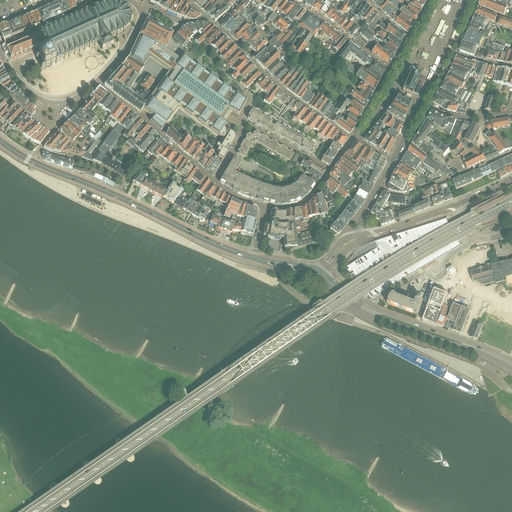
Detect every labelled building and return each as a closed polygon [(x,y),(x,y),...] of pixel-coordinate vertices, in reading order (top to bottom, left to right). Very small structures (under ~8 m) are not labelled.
[(101,50),(102,50),(103,48),(113,44),(115,44),(116,43),(114,42),(113,41),(114,40),(113,38),(112,38),(111,36),(116,34),(117,36),(118,36),(117,34),(122,31),(123,33),(125,32),(123,30),(128,26),(130,27),(131,26),(129,25),(130,21),(131,18),(134,18),(134,17),(131,17),(130,10),(132,9),(131,8),(129,9),(125,4),(127,2),(126,1),(125,3),(118,1),(118,0),(103,0),(101,1),(101,2),(100,3),(98,3),(98,5),(81,13),(81,12),(79,13),(80,14),(76,16),(75,14),(74,15),(75,16),(71,18),(70,16),(69,17),(70,19),(66,20),(65,19),(64,19),(65,21),(61,23),(60,21),(59,21),(60,23),(56,25),(55,23),(54,24),(54,26),(51,27),(50,25),(49,26),(50,28),(46,29),(45,28),(44,28),(45,29),(41,30),(42,33),(7,48),(7,47),(6,47),(6,46),(3,47),(5,52),(7,55),(8,56),(10,59),(14,56),(15,57),(17,57),(16,56),(19,54),(19,56),(21,55),(20,53),(23,52),(24,53),(25,52),(25,51),(27,50),(28,51),(29,51),(30,50),(29,49),(32,47),(33,49),(35,48),(36,48),(38,51),(39,54),(35,55),(36,56),(37,58),(40,57),(50,52),(55,62),(56,64),(57,63),(57,62),(59,61),(59,62),(61,61),(60,60),(63,58),(64,60),(65,59),(65,57),(68,56),(69,58),(70,57),(69,55),(74,53),(74,55),(76,55),(75,53),(79,51),(79,53),(81,52),(80,51),(84,49),(84,51),(86,50),(85,48),(89,47),(89,48),(91,48),(90,46),(94,44),(95,46),(96,45),(95,44),(99,42),(100,44),(102,48),(101,50)] [(64,0),(59,2),(64,13),(69,11),(64,0)] [(64,0),(69,11),(73,9),(73,10),(77,8),(73,0),(64,0)] [(73,0),(77,8),(84,5),(83,2),(81,3),(80,1),(79,0),(73,0)] [(96,0),(82,0),(83,0),(84,2),(83,2),(84,5),(77,8),(73,10),(75,14),(76,16),(80,14),(79,13),(81,12),(81,13),(98,5),(98,3),(97,0),(96,0)] [(164,0),(160,7),(167,11),(174,0),(164,0)] [(174,0),(167,11),(172,13),(180,0),(174,0)] [(183,0),(182,0),(180,0),(172,13),(176,15),(185,1),(183,0)] [(199,7),(199,8),(200,8),(206,0),(190,0),(195,4),(199,7)] [(206,0),(200,8),(205,13),(212,6),(216,1),(217,0),(206,0)] [(205,13),(207,14),(211,18),(219,10),(218,9),(221,7),(223,5),(218,0),(217,0),(216,1),(212,6),(205,13)] [(218,0),(223,5),(225,3),(230,8),(233,4),(228,0),(218,0)] [(248,0),(245,0),(239,7),(242,11),(243,10),(250,2),(248,0)] [(253,0),(250,4),(256,9),(263,0),(253,0)] [(268,0),(263,0),(256,9),(259,11),(263,6),(268,0)] [(262,14),(267,8),(273,0),(268,0),(263,6),(259,11),(259,12),(259,11),(262,14)] [(273,0),(267,8),(262,14),(263,14),(260,18),(265,24),(266,23),(263,20),(265,18),(269,14),(271,16),(268,20),(272,23),(278,17),(272,12),(282,1),(278,0),(273,0)] [(318,11),(319,12),(324,4),(325,3),(318,0),(316,0),(311,8),(318,11)] [(337,0),(344,4),(338,12),(341,14),(342,14),(354,0),(337,0)] [(360,1),(359,0),(354,0),(342,14),(345,16),(347,18),(351,13),(361,1),(360,1)] [(378,0),(374,5),(375,5),(378,9),(385,0),(378,0)] [(382,12),(388,6),(389,4),(385,0),(378,9),(382,12)] [(403,0),(399,4),(394,0),(385,0),(389,4),(390,4),(399,12),(403,7),(406,10),(409,6),(408,5),(407,4),(403,0)] [(411,8),(412,6),(420,12),(423,6),(414,0),(408,5),(409,6),(411,8)] [(480,0),(479,6),(504,16),(507,7),(500,4),(495,2),(488,0),(480,0)] [(191,6),(185,2),(185,1),(176,15),(183,18),(191,6)] [(282,1),(272,12),(278,17),(278,16),(281,13),(289,4),(282,1)] [(330,4),(329,3),(326,1),(326,2),(325,3),(324,4),(319,12),(324,15),(329,9),(327,7),(330,4)] [(352,15),(354,16),(364,4),(361,1),(351,13),(347,18),(349,19),(352,15)] [(63,14),(64,13),(59,2),(37,11),(42,21),(43,24),(46,23),(45,21),(50,19),(51,24),(65,18),(63,14)] [(226,11),(230,8),(225,3),(223,5),(221,7),(226,11)] [(286,30),(289,33),(293,28),(296,24),(292,21),(291,22),(286,18),(296,7),(289,4),(281,13),(278,16),(290,25),(286,30)] [(363,19),(366,21),(374,12),(364,4),(354,16),(358,20),(361,15),(364,17),(363,19)] [(183,18),(188,19),(194,20),(196,20),(199,17),(201,15),(191,6),(183,18)] [(396,13),(388,6),(382,12),(390,19),(394,15),(396,13)] [(420,12),(412,6),(411,8),(409,6),(406,10),(417,17),(419,14),(420,12)] [(234,20),(242,11),(239,7),(230,17),(234,20)] [(296,7),(286,18),(291,22),(292,21),(301,9),(296,7)] [(413,23),(416,18),(417,17),(406,10),(403,7),(399,12),(401,14),(413,23)] [(491,22),(495,23),(497,16),(478,8),(475,15),(489,21),(491,22)] [(251,13),(249,15),(246,18),(248,20),(253,25),(254,23),(255,23),(260,18),(263,14),(262,14),(259,11),(259,12),(259,11),(256,9),(251,14),(251,13)] [(301,9),(292,21),(296,24),(299,21),(306,12),(301,9)] [(327,18),(330,20),(337,11),(334,9),(332,11),(327,18)] [(214,21),(216,21),(224,14),(219,10),(211,18),(214,21)] [(249,15),(243,10),(242,11),(234,20),(230,17),(225,23),(225,22),(221,26),(225,31),(225,30),(231,37),(244,22),(245,23),(248,20),(246,18),(249,15)] [(330,20),(334,23),(339,16),(341,14),(338,12),(337,11),(330,20)] [(366,21),(370,24),(371,22),(376,16),(377,14),(374,12),(366,21)] [(39,25),(38,23),(34,13),(29,15),(34,27),(39,25)] [(314,37),(318,31),(325,23),(324,23),(308,13),(298,25),(296,27),(301,32),(297,38),(300,40),(294,48),(292,46),(290,49),(294,53),(298,57),(300,56),(312,37),(313,36),(314,37)] [(334,23),(337,25),(343,19),(344,17),(344,18),(345,16),(342,14),(341,14),(339,16),(334,23)] [(410,28),(411,27),(413,23),(401,14),(398,17),(400,19),(410,28)] [(28,27),(29,29),(34,27),(29,15),(25,17),(24,17),(28,27)] [(407,33),(410,29),(410,28),(400,19),(398,17),(398,18),(394,15),(390,19),(394,23),(407,33)] [(472,23),(471,25),(485,30),(487,31),(489,27),(491,22),(489,21),(475,15),(472,23)] [(289,33),(286,30),(290,25),(278,16),(278,17),(272,23),(271,24),(280,32),(281,32),(285,36),(288,33),(289,34),(289,33)] [(337,25),(342,29),(348,21),(347,20),(349,19),(347,18),(345,16),(344,18),(344,17),(343,19),(337,25)] [(374,38),(376,35),(381,29),(376,25),(379,22),(382,25),(385,20),(384,20),(383,20),(376,16),(371,22),(370,24),(368,26),(369,27),(367,30),(372,36),(374,37),(373,37),(374,38)] [(24,29),(28,27),(24,17),(19,19),(24,29)] [(496,24),(511,30),(511,21),(499,17),(496,24)] [(260,29),(265,24),(260,18),(255,23),(260,29)] [(24,31),(24,29),(19,19),(10,23),(15,34),(24,31)] [(141,32),(140,35),(153,42),(165,48),(166,48),(172,36),(173,33),(163,28),(157,25),(147,20),(144,26),(141,32)] [(231,37),(237,42),(241,38),(250,28),(250,27),(253,25),(248,20),(245,23),(244,22),(231,37)] [(390,36),(401,44),(401,43),(404,45),(407,39),(405,38),(405,37),(385,20),(382,25),(379,22),(376,25),(381,29),(390,35),(389,36),(390,36)] [(342,29),(347,34),(353,25),(348,21),(342,29)] [(12,35),(15,34),(10,23),(7,24),(12,35)] [(330,27),(325,23),(318,31),(314,37),(313,39),(314,40),(315,39),(318,41),(323,35),(324,34),(330,27)] [(0,32),(4,42),(13,38),(12,35),(7,24),(1,27),(0,25),(0,32)] [(196,24),(193,26),(196,31),(197,33),(199,32),(209,24),(196,24)] [(199,32),(202,35),(212,27),(209,24),(199,32)] [(347,34),(351,37),(358,28),(353,24),(353,25),(347,34)] [(192,25),(186,26),(192,35),(196,31),(193,26),(192,26),(192,25)] [(490,33),(487,31),(485,30),(471,25),(468,32),(487,40),(496,43),(496,42),(492,40),(494,34),(490,33)] [(193,36),(192,35),(186,26),(181,31),(189,40),(193,36)] [(215,30),(212,27),(202,35),(195,41),(198,45),(204,40),(215,30)] [(334,30),(330,27),(324,34),(323,35),(318,41),(321,44),(326,40),(328,37),(334,30)] [(351,37),(354,40),(362,31),(361,31),(361,30),(358,27),(358,28),(351,37)] [(354,40),(357,42),(361,39),(367,44),(369,42),(370,41),(373,37),(374,37),(372,36),(367,30),(364,27),(361,30),(361,31),(362,31),(354,40)] [(241,38),(244,41),(245,42),(252,35),(251,34),(254,31),(250,28),(241,38)] [(285,48),(297,33),(295,29),(293,28),(289,33),(289,34),(288,33),(285,36),(278,41),(283,45),(282,46),(285,48)] [(389,36),(390,35),(381,29),(376,35),(380,38),(385,41),(386,40),(388,41),(398,49),(401,44),(390,36),(389,36)] [(221,34),(215,30),(204,40),(210,46),(211,46),(222,35),(221,34)] [(336,32),(334,30),(328,37),(326,40),(321,44),(325,47),(338,33),(337,33),(337,32),(336,31),(336,32)] [(181,31),(178,33),(176,34),(186,43),(189,40),(181,31)] [(253,50),(256,54),(267,44),(264,40),(265,39),(262,35),(260,36),(257,32),(253,36),(252,35),(245,42),(250,47),(249,47),(252,50),(253,50)] [(274,38),(273,39),(276,43),(278,41),(285,36),(281,32),(280,32),(275,36),(273,34),(271,36),(273,38),(274,38)] [(489,52),(494,53),(499,55),(501,55),(502,53),(504,48),(500,47),(501,44),(496,43),(487,40),(468,32),(464,43),(478,47),(480,48),(488,51),(489,52)] [(341,35),(338,33),(325,47),(328,50),(328,49),(329,50),(330,48),(331,49),(332,49),(335,46),(343,37),(342,36),(341,35)] [(182,46),(186,43),(176,34),(173,38),(179,44),(178,45),(180,47),(182,46)] [(129,57),(131,58),(142,64),(144,66),(149,58),(169,72),(146,103),(147,103),(147,104),(143,109),(142,110),(153,117),(150,121),(161,131),(165,125),(164,124),(165,123),(166,124),(168,121),(179,107),(218,135),(219,135),(224,128),(227,124),(224,122),(232,111),(239,115),(247,101),(237,94),(184,56),(181,60),(166,49),(165,49),(165,48),(153,42),(141,36),(139,35),(138,37),(138,38),(137,40),(136,42),(135,43),(134,45),(133,47),(133,48),(132,50),(131,52),(130,55),(129,57)] [(212,49),(214,52),(216,53),(217,53),(218,52),(220,55),(231,44),(222,35),(211,46),(213,48),(212,49)] [(338,52),(347,41),(347,40),(343,37),(335,46),(332,49),(331,49),(330,51),(334,55),(337,51),(338,52)] [(392,58),(395,54),(395,53),(384,45),(380,42),(375,38),(374,38),(373,37),(370,41),(372,42),(377,46),(392,58)] [(380,42),(384,45),(395,53),(398,49),(388,41),(386,44),(385,41),(380,38),(378,40),(380,41),(380,42)] [(271,47),(276,43),(273,39),(267,44),(256,54),(252,58),(256,61),(267,51),(271,47)] [(278,41),(276,43),(271,47),(267,51),(256,61),(260,65),(275,52),(272,49),(275,46),(277,50),(282,46),(283,45),(278,41)] [(366,50),(388,66),(392,58),(377,46),(372,42),(372,43),(366,50)] [(362,82),(374,91),(376,86),(379,81),(385,71),(372,62),(355,47),(352,45),(349,43),(336,59),(342,63),(340,65),(346,70),(359,80),(362,82)] [(473,57),(487,60),(489,52),(488,51),(480,48),(478,47),(464,43),(459,52),(473,57)] [(497,62),(503,63),(505,54),(507,49),(506,49),(507,48),(508,46),(509,45),(505,43),(505,46),(501,44),(500,47),(504,48),(502,53),(501,55),(499,55),(497,62)] [(220,57),(225,62),(237,50),(232,45),(231,44),(220,55),(221,56),(220,57)] [(511,51),(509,50),(511,46),(509,45),(508,46),(507,48),(506,49),(507,49),(505,54),(503,63),(507,64),(511,51)] [(230,69),(238,60),(239,61),(243,56),(237,50),(225,62),(230,69)] [(328,61),(334,55),(330,51),(324,58),(328,61)] [(52,64),(55,62),(50,52),(40,57),(43,65),(40,66),(41,69),(42,69),(45,67),(45,69),(47,68),(46,66),(50,65),(51,66),(52,66),(52,64)] [(280,58),(283,55),(282,54),(280,56),(279,57),(275,52),(260,65),(266,71),(277,61),(277,60),(280,58)] [(499,55),(494,53),(489,52),(487,60),(497,62),(499,55)] [(239,61),(232,69),(235,72),(231,76),(235,80),(239,76),(250,63),(243,56),(239,61)] [(457,57),(455,62),(468,67),(468,68),(472,70),(471,74),(473,75),(476,63),(464,60),(457,57)] [(115,73),(111,78),(110,79),(104,86),(114,92),(116,94),(118,96),(130,105),(131,105),(133,106),(132,106),(140,112),(146,103),(145,102),(143,101),(144,100),(144,99),(145,99),(147,96),(147,95),(149,93),(147,91),(154,81),(152,79),(151,79),(150,78),(149,78),(148,77),(146,79),(146,80),(143,82),(140,86),(141,87),(143,89),(142,91),(140,93),(140,94),(139,93),(137,92),(131,87),(132,86),(134,82),(137,79),(138,77),(138,76),(139,75),(145,67),(144,66),(128,58),(126,61),(124,63),(123,65),(122,66),(121,66),(116,72),(115,73)] [(266,71),(268,73),(273,77),(282,66),(283,66),(279,62),(277,61),(266,71)] [(455,62),(452,67),(469,73),(471,74),(472,70),(468,68),(468,67),(455,62)] [(254,68),(250,63),(239,76),(243,79),(240,82),(246,88),(247,88),(252,83),(261,75),(254,68)] [(473,76),(474,75),(477,76),(481,65),(476,63),(473,75),(473,76)] [(411,72),(409,78),(403,90),(412,94),(418,80),(420,76),(421,76),(421,75),(421,74),(423,69),(415,65),(413,70),(412,69),(411,70),(410,71),(411,72)] [(483,79),(484,76),(488,66),(481,65),(477,76),(475,82),(480,84),(482,80),(482,79),(483,79)] [(277,82),(279,83),(288,72),(283,68),(284,68),(282,66),(273,77),(276,80),(277,82)] [(488,78),(492,67),(488,66),(484,76),(488,78)] [(470,78),(467,77),(467,76),(470,78),(470,79),(475,82),(477,76),(474,75),(473,76),(473,75),(471,74),(469,73),(452,67),(449,73),(465,80),(465,79),(468,81),(470,78)] [(492,79),(496,68),(492,67),(488,78),(492,79)] [(290,69),(288,72),(279,83),(283,86),(294,73),(290,69)] [(506,85),(510,72),(498,69),(495,81),(506,85)] [(298,76),(294,73),(283,86),(286,89),(298,76)] [(0,78),(0,84),(10,80),(6,74),(0,78)] [(449,74),(446,81),(461,89),(465,82),(449,74)] [(298,75),(298,76),(286,89),(298,98),(308,84),(308,83),(305,81),(306,80),(298,75)] [(261,91),(262,91),(269,82),(264,77),(262,77),(255,85),(261,91)] [(1,85),(5,89),(12,84),(10,80),(0,84),(1,85)] [(474,94),(475,92),(470,91),(469,92),(461,89),(446,81),(442,89),(441,89),(458,99),(461,101),(468,104),(474,94)] [(274,87),(269,82),(262,91),(267,96),(274,87)] [(346,93),(345,94),(365,108),(374,91),(362,82),(357,88),(355,91),(353,90),(350,88),(346,93)] [(5,89),(7,90),(13,94),(18,91),(17,90),(12,84),(5,89)] [(311,86),(308,84),(298,98),(301,100),(307,92),(311,86)] [(280,91),(274,87),(267,96),(263,101),(269,105),(274,99),(280,91)] [(101,89),(91,98),(98,104),(108,94),(106,93),(101,89)] [(458,99),(441,89),(437,95),(451,103),(457,106),(458,105),(459,105),(461,101),(458,99)] [(18,91),(13,94),(25,107),(29,103),(24,98),(24,97),(23,96),(18,91)] [(274,99),(284,106),(285,107),(291,99),(289,98),(280,91),(274,99)] [(308,105),(314,97),(307,92),(301,100),(308,105)] [(111,115),(110,117),(111,116),(120,103),(108,94),(98,104),(98,105),(111,115)] [(317,94),(308,106),(312,108),(320,96),(320,95),(320,96),(317,94)] [(344,99),(335,110),(338,111),(339,112),(342,114),(344,111),(347,105),(361,114),(365,108),(345,94),(342,98),(344,99)] [(437,95),(433,103),(447,111),(448,111),(449,110),(448,109),(451,103),(437,95)] [(327,101),(327,102),(323,99),(324,98),(320,96),(312,108),(323,116),(331,104),(327,101)] [(394,102),(399,105),(408,110),(408,109),(411,104),(398,96),(394,102)] [(485,110),(491,110),(495,98),(489,97),(485,110)] [(91,98),(81,109),(79,110),(93,122),(95,124),(98,119),(96,117),(91,112),(98,105),(98,104),(91,98)] [(287,108),(295,115),(302,108),(296,103),(292,100),(291,99),(285,107),(287,108)] [(13,101),(8,107),(6,110),(8,112),(9,113),(10,114),(18,106),(13,101)] [(388,107),(390,108),(405,117),(408,110),(399,105),(394,102),(392,104),(391,103),(388,107)] [(31,113),(32,115),(34,113),(35,112),(29,103),(25,107),(29,111),(31,113)] [(126,108),(120,103),(111,116),(110,117),(109,116),(106,121),(105,122),(106,123),(105,125),(107,126),(111,121),(114,124),(116,122),(117,120),(126,108)] [(448,111),(456,113),(458,106),(457,106),(451,103),(448,109),(449,110),(448,111)] [(332,104),(331,104),(323,116),(331,122),(339,112),(338,111),(335,110),(330,106),(332,104)] [(7,105),(0,111),(0,117),(1,119),(8,112),(6,110),(8,107),(7,105)] [(359,120),(361,114),(347,105),(344,111),(359,120)] [(0,121),(3,124),(5,122),(10,116),(12,113),(19,106),(18,106),(10,114),(9,113),(8,112),(1,119),(0,120),(0,121)] [(5,122),(9,125),(18,116),(23,111),(19,106),(12,113),(10,116),(5,122)] [(252,110),(247,118),(246,120),(267,132),(269,133),(308,155),(310,156),(311,154),(318,141),(279,120),(274,117),(265,112),(254,106),(252,110)] [(116,122),(118,124),(120,126),(131,112),(126,108),(117,120),(116,122)] [(298,123),(299,122),(308,111),(302,108),(295,115),(292,119),(294,119),(294,120),(297,122),(298,123)] [(385,114),(390,118),(391,117),(402,124),(403,123),(405,117),(390,108),(385,114)] [(90,126),(93,122),(79,110),(77,113),(76,114),(89,125),(90,126)] [(26,114),(23,111),(18,116),(20,119),(26,114)] [(303,125),(305,126),(314,115),(308,111),(299,122),(300,123),(303,125)] [(357,123),(359,120),(344,111),(342,114),(344,116),(356,124),(357,123)] [(138,118),(131,112),(120,126),(127,132),(138,118)] [(350,135),(353,130),(356,124),(344,116),(342,114),(339,112),(331,122),(350,135)] [(433,112),(427,120),(437,126),(442,130),(443,130),(444,131),(450,135),(452,137),(454,133),(452,131),(456,120),(448,118),(447,120),(433,112)] [(23,135),(29,129),(36,123),(30,117),(26,114),(20,119),(12,127),(13,128),(12,129),(15,131),(15,130),(23,135)] [(87,127),(89,125),(76,114),(74,116),(68,122),(80,133),(83,130),(87,133),(90,130),(87,127)] [(385,114),(384,115),(389,118),(384,125),(398,134),(399,133),(401,127),(396,124),(390,119),(390,118),(385,114)] [(311,132),(313,130),(321,120),(316,116),(314,115),(305,126),(304,127),(311,132)] [(383,116),(379,122),(384,125),(389,118),(384,115),(383,116)] [(11,128),(12,129),(13,128),(12,127),(20,119),(18,116),(9,125),(10,125),(8,127),(10,129),(11,128)] [(401,127),(402,124),(391,117),(390,118),(390,119),(396,124),(401,127)] [(133,149),(135,147),(150,128),(145,123),(138,118),(127,132),(123,136),(128,140),(126,143),(133,149)] [(485,125),(488,130),(492,127),(493,129),(510,126),(510,123),(509,118),(491,121),(491,122),(485,125)] [(326,124),(321,120),(313,130),(318,133),(326,124)] [(416,138),(412,145),(428,156),(434,148),(430,145),(432,142),(431,142),(431,141),(430,140),(433,136),(431,135),(437,126),(427,120),(416,138)] [(452,137),(456,140),(457,139),(459,133),(464,122),(456,120),(452,131),(454,133),(452,137)] [(71,140),(73,142),(76,138),(80,133),(68,122),(60,130),(71,140)] [(379,122),(372,129),(378,133),(378,132),(384,125),(379,122)] [(471,123),(464,122),(459,133),(462,133),(463,129),(468,130),(471,123)] [(36,123),(29,129),(23,135),(30,140),(42,129),(36,123)] [(473,144),(481,128),(473,123),(464,140),(473,144)] [(101,165),(104,161),(107,156),(110,153),(116,145),(123,136),(127,132),(120,126),(118,124),(103,145),(98,152),(95,155),(97,156),(95,159),(94,158),(93,160),(101,165)] [(327,141),(328,139),(335,130),(326,124),(318,133),(317,136),(322,139),(323,138),(327,141)] [(167,126),(162,132),(165,135),(177,146),(185,135),(186,133),(177,125),(173,130),(170,128),(170,129),(167,126)] [(394,142),(398,134),(384,125),(378,132),(383,135),(388,138),(394,142)] [(143,154),(158,136),(155,133),(150,128),(135,147),(143,154)] [(223,159),(228,150),(235,138),(234,134),(224,128),(219,135),(219,136),(224,139),(220,145),(218,144),(217,144),(216,146),(216,147),(219,148),(217,151),(220,152),(218,156),(223,159)] [(45,130),(42,129),(30,140),(34,142),(45,130)] [(372,129),(368,135),(364,140),(369,144),(378,133),(372,129)] [(34,142),(40,144),(40,145),(49,132),(45,130),(34,142)] [(328,139),(333,142),(339,133),(335,130),(328,139)] [(489,131),(484,135),(487,138),(495,149),(499,154),(511,148),(511,143),(505,140),(504,142),(495,132),(492,134),(489,131)] [(266,138),(262,135),(257,132),(252,134),(255,143),(256,143),(261,146),(266,138)] [(369,144),(371,145),(375,147),(383,135),(378,132),(378,133),(369,144)] [(58,147),(60,147),(66,140),(64,138),(58,133),(51,140),(45,147),(50,149),(52,150),(52,151),(53,151),(53,150),(58,147)] [(186,133),(185,135),(177,146),(183,151),(191,140),(192,137),(186,133)] [(333,142),(333,143),(341,148),(343,145),(347,139),(339,133),(333,142)] [(247,135),(245,139),(242,144),(250,148),(252,144),(255,143),(252,134),(247,135)] [(381,151),(388,138),(383,135),(375,147),(380,150),(381,151)] [(449,153),(447,152),(450,149),(433,136),(430,140),(431,141),(431,142),(432,142),(430,145),(434,148),(444,157),(445,155),(446,155),(449,153)] [(152,146),(147,152),(151,155),(152,154),(156,158),(158,155),(159,155),(167,145),(159,137),(152,146)] [(192,137),(191,140),(183,151),(190,156),(200,142),(192,137)] [(275,143),(271,140),(266,138),(261,146),(271,151),(275,143)] [(394,142),(388,138),(381,151),(380,151),(381,152),(385,154),(387,155),(394,142)] [(58,147),(53,150),(53,151),(61,153),(69,143),(66,140),(60,147),(58,147)] [(198,163),(210,146),(206,143),(204,145),(200,142),(190,156),(198,163)] [(355,142),(347,152),(353,156),(362,146),(355,142)] [(78,151),(69,143),(61,153),(69,154),(75,155),(82,158),(86,153),(80,148),(78,151)] [(284,148),(280,145),(275,143),(271,151),(280,156),(284,148)] [(333,143),(321,161),(329,166),(341,148),(333,143)] [(458,143),(451,151),(457,155),(463,148),(464,147),(458,143)] [(236,154),(245,158),(250,148),(242,144),(236,154)] [(168,146),(167,145),(159,155),(159,156),(148,170),(149,170),(151,167),(152,166),(162,174),(169,166),(178,154),(168,146)] [(412,145),(408,151),(423,163),(434,170),(437,174),(439,170),(446,176),(453,173),(443,165),(443,166),(428,156),(412,145)] [(211,147),(210,146),(198,163),(197,163),(203,168),(211,157),(214,153),(213,153),(214,152),(209,149),(211,147)] [(368,150),(362,146),(353,156),(349,160),(357,166),(361,159),(362,160),(368,150)] [(463,162),(467,169),(486,160),(481,154),(473,146),(469,149),(475,156),(465,160),(464,159),(463,160),(462,161),(463,161),(463,162)] [(289,161),(294,153),(284,148),(280,156),(289,161)] [(461,159),(467,153),(463,150),(463,148),(457,155),(461,159)] [(361,159),(357,166),(359,168),(364,172),(374,154),(368,150),(362,160),(361,159)] [(47,162),(49,163),(51,155),(44,152),(43,153),(43,155),(43,157),(43,158),(43,159),(44,160),(46,161),(47,162)] [(82,158),(92,162),(93,160),(94,158),(87,152),(86,153),(82,158)] [(347,152),(344,156),(349,160),(353,156),(347,152)] [(421,163),(407,152),(402,161),(416,171),(416,170),(417,167),(418,167),(421,163)] [(179,174),(187,162),(178,154),(169,166),(173,170),(178,174),(179,174)] [(370,178),(367,183),(373,186),(386,163),(385,160),(380,157),(374,154),(364,172),(370,178)] [(511,154),(489,165),(492,173),(496,171),(505,167),(509,165),(511,163),(511,154)] [(73,166),(74,161),(61,158),(51,155),(49,163),(53,164),(57,165),(56,165),(61,167),(65,168),(72,170),(73,166)] [(101,165),(116,173),(121,166),(114,162),(115,161),(107,156),(104,161),(101,165)] [(344,156),(340,161),(353,172),(355,173),(357,175),(357,176),(361,179),(362,180),(365,177),(362,174),(361,175),(356,171),(359,168),(357,166),(349,160),(344,156)] [(213,159),(211,157),(203,168),(205,170),(206,171),(213,159)] [(215,157),(213,159),(206,171),(210,174),(212,176),(213,176),(221,162),(222,161),(222,159),(221,159),(219,158),(218,159),(215,157)] [(315,183),(309,179),(303,175),(302,177),(301,177),(296,183),(289,187),(282,189),(280,189),(273,188),(272,188),(262,184),(250,180),(235,172),(241,162),(233,158),(219,182),(230,189),(231,190),(243,196),(255,200),(256,201),(268,204),(269,204),(275,205),(283,205),(289,205),(295,203),(301,200),(306,196),(311,190),(315,185),(314,184),(315,183)] [(325,171),(309,159),(306,163),(303,161),(300,165),(307,170),(305,173),(311,176),(309,179),(315,183),(316,184),(325,171)] [(340,161),(335,167),(348,178),(353,172),(340,161)] [(401,162),(398,167),(413,176),(416,171),(402,161),(401,162)] [(124,177),(131,168),(131,167),(132,165),(128,162),(127,165),(123,163),(121,166),(116,173),(124,177)] [(184,177),(185,178),(188,174),(194,167),(187,162),(179,174),(181,176),(182,176),(181,177),(183,178),(184,177)] [(487,166),(482,168),(484,173),(482,174),(484,177),(486,176),(487,176),(487,177),(487,178),(488,178),(489,179),(490,179),(491,179),(492,179),(493,179),(494,179),(494,178),(495,178),(495,177),(496,177),(496,176),(496,175),(497,174),(496,173),(496,171),(492,173),(489,165),(487,166)] [(198,171),(194,167),(188,174),(185,178),(183,181),(188,185),(191,180),(198,171)] [(343,187),(346,190),(350,186),(349,185),(352,182),(350,180),(351,180),(348,178),(335,167),(329,175),(343,187)] [(398,167),(393,175),(408,182),(407,184),(408,185),(408,186),(408,187),(414,188),(414,182),(416,176),(413,176),(398,167)] [(505,167),(496,171),(499,175),(501,178),(509,174),(505,167)] [(480,169),(463,176),(467,185),(484,177),(482,174),(484,173),(482,168),(480,169)] [(90,171),(86,169),(84,174),(94,178),(98,180),(101,181),(101,182),(106,184),(113,187),(114,186),(115,185),(118,186),(119,184),(107,178),(99,174),(92,171),(90,171)] [(422,169),(419,173),(425,177),(428,172),(422,169)] [(191,180),(196,183),(200,187),(206,178),(198,171),(191,180)] [(133,182),(140,186),(145,178),(145,177),(139,174),(133,182)] [(393,176),(390,184),(402,191),(405,187),(407,188),(408,187),(408,186),(408,185),(407,184),(408,182),(393,175),(393,176)] [(344,199),(345,199),(348,195),(340,185),(328,176),(321,185),(325,189),(328,191),(330,197),(334,207),(336,205),(332,195),(336,190),(344,199)] [(460,177),(453,180),(456,190),(467,185),(463,176),(460,177)] [(152,193),(162,198),(167,191),(145,178),(140,186),(150,191),(151,191),(153,192),(152,193)] [(196,191),(204,196),(212,184),(210,182),(206,178),(200,187),(196,191)] [(353,185),(352,186),(355,188),(358,189),(352,199),(354,200),(353,201),(355,203),(361,206),(373,186),(367,183),(362,180),(361,179),(360,180),(358,182),(359,183),(357,185),(356,186),(355,185),(355,186),(353,185)] [(162,198),(173,204),(181,194),(183,190),(180,188),(179,190),(175,187),(176,185),(172,183),(168,190),(167,191),(162,198)] [(389,183),(389,189),(393,191),(400,192),(403,193),(407,192),(407,188),(405,187),(402,191),(390,184),(389,183)] [(210,200),(211,198),(211,197),(212,197),(218,189),(212,184),(204,196),(210,200)] [(431,197),(432,198),(431,199),(434,206),(434,207),(445,203),(445,202),(443,197),(442,198),(440,193),(438,185),(437,186),(439,194),(439,195),(434,197),(433,196),(431,197)] [(437,186),(422,190),(424,196),(423,196),(424,200),(419,202),(420,204),(428,201),(428,200),(431,199),(432,198),(431,197),(431,194),(433,193),(434,195),(439,194),(437,186)] [(221,192),(218,189),(212,197),(211,197),(211,198),(215,202),(216,203),(216,202),(221,192)] [(322,194),(321,194),(324,205),(328,204),(329,207),(329,208),(334,207),(330,197),(328,191),(325,189),(322,194)] [(443,192),(440,193),(442,198),(443,197),(445,202),(453,199),(450,192),(450,191),(446,193),(446,195),(445,196),(443,192)] [(226,195),(221,192),(216,202),(216,203),(221,205),(222,203),(226,196),(226,195)] [(390,195),(385,192),(383,193),(377,204),(383,208),(386,202),(390,195)] [(182,210),(182,209),(187,203),(188,202),(183,199),(184,197),(181,194),(173,204),(182,210)] [(315,197),(317,209),(316,209),(318,215),(319,215),(319,216),(321,215),(321,216),(322,218),(327,217),(324,205),(321,194),(315,197)] [(353,201),(348,195),(345,199),(351,203),(347,208),(355,214),(361,207),(361,206),(355,203),(353,201)] [(399,196),(391,195),(390,203),(398,204),(399,196)] [(231,199),(226,196),(222,203),(221,205),(227,208),(232,199),(231,199)] [(406,198),(399,196),(398,204),(404,205),(405,203),(406,198)] [(231,215),(237,216),(241,204),(236,202),(232,199),(227,208),(223,216),(229,218),(231,215)] [(420,204),(412,207),(415,214),(431,207),(431,208),(434,206),(431,199),(428,200),(428,201),(420,204)] [(188,202),(187,203),(182,209),(191,215),(198,204),(198,205),(189,200),(188,202)] [(400,220),(415,214),(412,207),(410,204),(409,201),(405,203),(404,205),(405,206),(395,210),(392,210),(392,211),(395,221),(400,220)] [(308,217),(314,216),(310,202),(305,206),(308,217)] [(380,220),(382,225),(387,224),(389,223),(395,221),(392,211),(392,210),(389,210),(388,203),(386,202),(383,208),(377,204),(371,213),(376,216),(376,217),(376,218),(376,219),(377,219),(377,220),(378,220),(380,220)] [(208,213),(210,210),(207,208),(208,207),(206,205),(205,205),(204,205),(202,207),(198,204),(191,215),(197,218),(196,218),(199,220),(199,221),(202,222),(203,222),(204,220),(206,222),(207,221),(208,221),(210,218),(210,216),(207,215),(208,213)] [(241,204),(237,216),(243,218),(244,218),(244,216),(247,205),(241,204)] [(255,207),(247,205),(244,216),(244,218),(250,219),(251,220),(256,221),(258,212),(255,207)] [(302,222),(308,221),(309,221),(308,217),(305,206),(300,209),(302,219),(302,222)] [(347,208),(343,213),(351,220),(355,214),(347,208)] [(269,220),(270,220),(270,223),(265,223),(263,236),(267,236),(267,238),(273,239),(280,240),(280,239),(283,239),(284,248),(291,248),(291,247),(297,247),(295,224),(294,224),(293,220),(302,219),(300,209),(294,210),(293,210),(293,219),(286,220),(286,210),(278,211),(271,210),(269,220)] [(209,222),(218,227),(222,220),(220,219),(222,217),(218,215),(218,214),(215,213),(209,222)] [(343,213),(338,219),(346,225),(351,220),(343,213)] [(331,217),(329,220),(342,230),(346,225),(338,219),(336,221),(331,217)] [(242,226),(241,226),(242,227),(240,232),(240,235),(252,237),(256,221),(251,220),(250,219),(244,218),(243,218),(244,219),(242,226)] [(218,227),(219,229),(230,233),(231,232),(232,230),(234,223),(230,222),(229,222),(222,219),(222,220),(218,227)] [(329,231),(334,235),(336,235),(337,235),(340,232),(342,230),(329,220),(330,225),(331,227),(330,228),(330,229),(329,230),(330,230),(329,231)] [(232,230),(240,232),(242,227),(241,226),(234,224),(234,223),(232,230)] [(303,239),(297,240),(299,245),(304,244),(313,242),(311,237),(303,239)] [(511,259),(496,264),(498,271),(501,270),(503,278),(511,275),(511,259)] [(470,271),(472,278),(479,282),(493,278),(494,281),(503,279),(503,278),(501,270),(498,271),(496,264),(494,264),(490,265),(490,264),(486,265),(487,266),(484,267),(470,271)] [(374,272),(377,277),(386,272),(383,267),(374,272)] [(435,292),(425,320),(426,320),(435,324),(441,307),(442,305),(445,296),(437,293),(435,292)] [(391,296),(388,303),(417,314),(420,307),(418,306),(418,304),(417,304),(418,303),(420,303),(422,299),(420,298),(422,294),(420,293),(419,293),(418,293),(417,294),(415,296),(414,299),(416,300),(415,302),(416,302),(415,305),(396,298),(396,295),(397,296),(397,295),(393,294),(391,296)] [(320,303),(321,305),(325,310),(326,311),(331,318),(333,317),(328,310),(327,308),(323,301),(322,302),(320,303)] [(466,321),(470,310),(460,306),(453,304),(450,312),(444,327),(459,333),(461,334),(466,321)] [(444,327),(450,312),(447,310),(448,308),(442,305),(441,307),(436,320),(435,324),(444,327)] [(493,336),(491,340),(505,346),(508,344),(510,340),(497,335),(498,332),(501,331),(498,330),(503,328),(509,330),(510,329),(511,325),(504,322),(502,323),(500,322),(493,324),(494,327),(492,330),(489,329),(488,329),(490,335),(493,336)] [(470,337),(477,340),(483,327),(476,324),(470,337)] [(197,409),(188,395),(187,395),(186,395),(186,396),(186,397),(195,410),(196,411),(196,410),(197,410),(197,409)] [(165,431),(156,418),(155,417),(154,417),(154,418),(153,418),(153,419),(162,433),(163,433),(164,433),(165,432),(165,431)] [(132,454),(122,441),(122,440),(121,440),(121,441),(120,441),(120,442),(129,456),(130,456),(131,456),(131,455),(132,455),(132,454)] [(99,477),(90,464),(89,463),(88,463),(87,464),(87,465),(96,478),(97,479),(98,479),(99,478),(99,477)] [(66,500),(57,486),(56,486),(55,486),(55,487),(54,487),(54,488),(64,501),(65,502),(65,501),(66,501),(66,500)]
